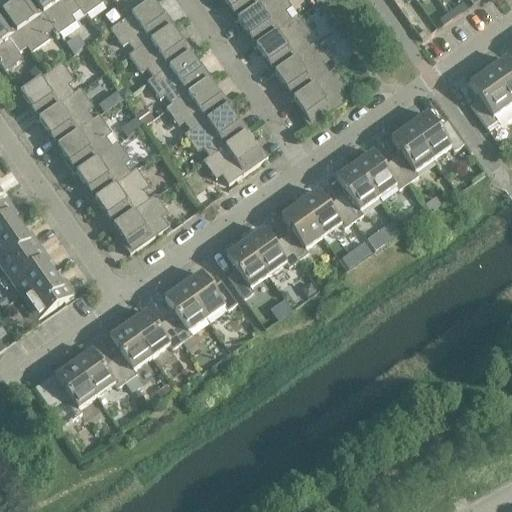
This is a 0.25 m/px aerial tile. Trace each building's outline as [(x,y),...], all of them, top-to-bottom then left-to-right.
[(54,31),(32,0),(21,0),(3,13),(1,10),(0,11),(28,50),(27,51),(31,56),(49,43),(45,38),(53,32),(54,31)] [(81,12),(72,0),(32,0),(54,31),(53,32),(57,38),(76,25),(72,19),(80,13),(81,12)] [(72,0),(81,12),(80,13),(84,19),(102,6),(98,0),(72,0)] [(220,0),(237,22),(234,24),(234,25),(269,0),(220,0)] [(284,0),(269,0),(234,25),(235,25),(237,23),(255,49),(253,51),(292,24),(291,22),(285,14),(291,10),(284,0)] [(128,46),(134,54),(135,55),(174,28),(174,27),(171,29),(152,2),(110,32),(122,50),(128,46)] [(441,6),(432,13),(443,29),(452,22),(448,17),(441,6)] [(28,50),(0,11),(0,10),(0,11),(2,14),(0,14),(0,67),(5,75),(23,62),(19,56),(27,51),(28,50)] [(457,11),(448,17),(452,22),(461,16),(457,11)] [(297,18),(291,22),(292,24),(253,51),(253,52),(256,50),(274,75),(271,77),(272,78),(311,50),(310,49),(304,41),(310,37),(297,18)] [(100,27),(95,30),(100,38),(108,32),(104,27),(100,27)] [(174,28),(135,55),(134,54),(128,58),(141,76),(147,72),(152,80),(153,82),(192,54),(189,56),(171,30),(174,28)] [(427,32),(418,38),(422,44),(431,37),(427,32)] [(316,45),(310,49),(311,50),(272,78),(275,76),(293,102),(290,104),(329,77),(328,75),(323,67),(329,63),(316,45)] [(193,54),(192,54),(153,82),(152,80),(147,85),(160,103),(165,99),(171,107),(172,108),(211,81),(211,80),(208,82),(190,56),(193,54)] [(511,70),(506,62),(487,75),(511,108),(511,107),(511,70)] [(36,124),(36,125),(75,97),(74,96),(68,88),(74,84),(62,66),(20,96),(38,122),(36,124)] [(39,69),(31,74),(36,83),(45,77),(39,69)] [(334,71),(328,75),(329,77),(290,104),(290,105),(293,103),(312,129),(309,131),(348,104),(342,94),(347,90),(334,71)] [(511,108),(487,75),(469,88),(479,102),(470,109),(486,132),(496,125),(493,120),(511,108)] [(211,81),(172,108),(171,107),(165,111),(178,129),(184,125),(190,133),(191,135),(230,107),(229,107),(227,109),(209,83),(211,81)] [(123,90),(119,93),(124,100),(130,96),(127,91),(123,90)] [(80,92),(74,96),(75,97),(36,125),(39,123),(57,149),(54,151),(55,151),(94,124),(93,122),(87,114),(93,110),(81,93),(80,92)] [(230,108),(230,107),(191,135),(190,133),(184,137),(197,156),(203,152),(208,160),(209,161),(248,134),(248,133),(245,135),(227,109),(230,108)] [(145,111),(136,117),(143,126),(151,120),(145,111)] [(428,117),(409,130),(433,163),(450,150),(453,155),(463,148),(447,125),(438,131),(428,117)] [(99,118),(93,122),(94,124),(55,151),(55,152),(58,150),(76,175),(73,177),(73,178),(112,150),(111,149),(106,141),(112,137),(99,118)] [(135,121),(121,131),(127,138),(141,128),(135,121)] [(433,163),(409,130),(391,143),(401,157),(392,163),(408,187),(418,180),(415,175),(433,163)] [(249,134),(248,134),(209,161),(208,160),(203,164),(216,183),(221,178),(228,188),(268,161),(267,160),(264,162),(246,136),(249,134)] [(117,145),(111,149),(112,150),(73,178),(76,176),(94,202),(92,204),(131,177),(130,175),(124,167),(130,163),(117,145)] [(373,155),(354,168),(378,202),(395,189),(398,193),(408,187),(392,163),(383,170),(373,155)] [(378,202),(354,168),(336,181),(346,196),(337,202),(353,225),(363,218),(360,214),(378,202)] [(136,171),(130,175),(131,177),(92,204),(95,203),(113,228),(110,230),(110,231),(150,203),(149,202),(143,194),(149,190),(136,171)] [(203,190),(193,197),(202,209),(211,202),(203,190)] [(318,194),(299,207),(323,240),(341,228),(344,232),(353,225),(337,202),(328,209),(318,194)] [(155,198),(149,202),(150,203),(110,231),(111,231),(114,229),(132,255),(129,257),(130,258),(169,230),(162,220),(168,216),(155,198)] [(435,201),(425,208),(430,215),(440,208),(435,201)] [(0,206),(0,242),(19,229),(10,216),(14,213),(6,202),(0,206)] [(323,240),(299,207),(281,220),(291,234),(282,241),(298,264),(308,257),(305,253),(323,240)] [(28,242),(19,229),(0,242),(0,268),(4,275),(40,250),(32,239),(28,242)] [(263,233),(244,246),(268,279),(286,267),(289,271),(298,264),(282,241),(273,247),(263,233)] [(377,236),(367,243),(374,253),(384,246),(377,236)] [(364,245),(355,251),(362,261),(371,255),(364,245)] [(268,279),(244,246),(226,259),(236,273),(227,280),(243,303),(253,296),(250,292),(268,279)] [(47,260),(40,250),(4,275),(21,298),(52,276),(43,263),(47,260)] [(61,289),(52,276),(21,298),(38,322),(73,297),(65,286),(61,289)] [(201,276),(183,289),(206,323),(224,310),(227,314),(237,307),(220,284),(211,291),(201,276)] [(304,291),(304,294),(308,300),(316,295),(310,287),(304,291)] [(206,323),(183,289),(164,302),(174,317),(165,323),(182,346),(191,339),(188,335),(206,323)] [(146,315),(128,328),(151,361),(169,349),(172,353),(182,346),(165,323),(156,329),(146,315)] [(151,361),(128,328),(109,341),(100,347),(127,385),(135,379),(136,378),(133,374),(151,361)] [(127,385),(100,347),(91,353),(91,354),(73,367),(96,400),(114,387),(117,392),(127,385)] [(96,400),(73,367),(54,380),(53,378),(35,391),(62,430),(82,417),(79,412),(96,400)] [(135,379),(127,385),(133,394),(142,388),(135,379)]
